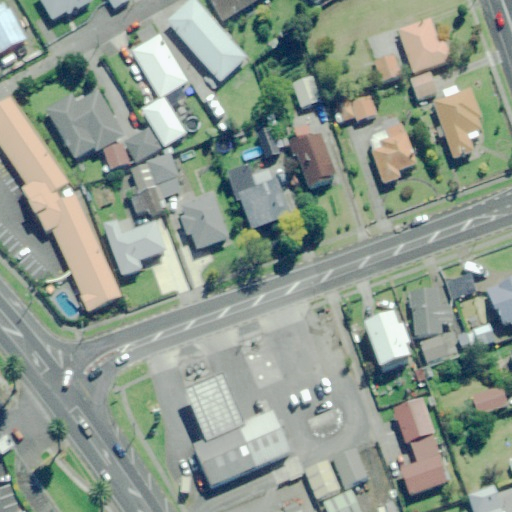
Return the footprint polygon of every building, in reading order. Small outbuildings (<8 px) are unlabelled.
[(92,6),(88,0),(39,0),(53,26),(92,6)] [(130,3),(128,0),(107,0),(114,11),(130,3)] [(246,60),(193,0),(166,24),(219,83),(246,60)] [(263,0),(210,0),(223,22),(263,0)] [(433,0),(405,0),(409,9),(433,0)] [(0,7),(0,58),(26,44),(5,5),(0,7)] [(393,28),(390,19),(369,26),(373,35),(393,28)] [(438,46),(430,22),(399,33),(413,76),(451,63),(445,44),(438,46)] [(171,108),(185,99),(179,89),(188,83),(159,38),(132,55),(166,109),(147,120),(163,148),(186,135),(171,108)] [(400,78),(394,58),(375,64),(381,84),(400,78)] [(437,95),(431,76),(410,82),(416,102),(437,95)] [(321,104),(312,80),(292,88),(301,111),(321,104)] [(477,134),(482,132),(479,123),(482,122),(472,92),(458,97),(456,89),(442,94),(444,102),(435,105),(442,128),(436,130),(440,142),(446,140),(454,162),(474,155),(470,143),(479,140),(477,134)] [(125,138),(99,94),(77,106),(73,98),(48,113),(76,162),(95,151),(97,154),(125,138)] [(337,109),(342,126),(355,122),(355,124),(377,118),(371,99),(337,109)] [(65,200),(5,109),(0,113),(0,152),(18,179),(4,188),(25,229),(40,226),(82,311),(113,296),(65,200)] [(290,148),(308,192),(310,195),(339,183),(336,174),(321,139),(314,141),(309,128),(290,136),(294,146),(290,148)] [(417,168),(402,128),(367,141),(384,188),(400,182),(398,175),(417,168)] [(161,150),(149,130),(126,144),(137,164),(161,150)] [(257,137),(266,162),(280,157),(271,132),(257,137)] [(129,165),(123,147),(105,153),(111,171),(129,165)] [(178,177),(170,155),(150,162),(162,199),(180,193),(175,178),(178,177)] [(227,178),(232,191),(234,197),(238,195),(252,235),(291,221),(276,182),(256,189),(250,170),(227,178)] [(163,211),(154,190),(132,199),(139,215),(149,210),(151,216),(163,211)] [(214,198),(178,210),(182,220),(179,220),(191,256),(230,243),(214,198)] [(133,234),(129,221),(105,229),(122,279),(141,273),(138,264),(166,254),(156,226),(133,234)] [(476,294),(471,277),(448,284),(453,301),(476,294)] [(504,328),(511,325),(511,285),(488,295),(495,315),(499,314),(504,328)] [(440,313),(437,293),(410,297),(416,340),(442,337),(441,328),(453,326),(451,312),(440,313)] [(414,361),(399,319),(367,331),(382,372),(414,361)] [(496,345),(490,328),(468,336),(474,353),(496,345)] [(447,359),(440,340),(420,347),(427,365),(447,359)] [(508,409),(501,390),(473,400),(480,419),(508,409)] [(432,438),(434,437),(423,403),(394,413),(406,447),(409,446),(411,452),(417,467),(401,472),(410,498),(448,486),(440,459),(437,453),(434,444),(432,438)] [(263,418),(183,452),(200,492),(280,458),(263,418)] [(368,480),(357,454),(334,463),(344,490),(368,480)] [(297,462),(271,474),(277,486),(303,474),(297,462)] [(339,492),(327,464),(305,474),(317,502),(339,492)] [(192,496),(186,481),(175,485),(181,500),(192,496)] [(502,511),(494,489),(468,498),(473,511),(502,511)] [(357,511),(350,496),(324,507),(326,511),(357,511)] [(401,511),(397,501),(387,504),(389,511),(401,511)]
